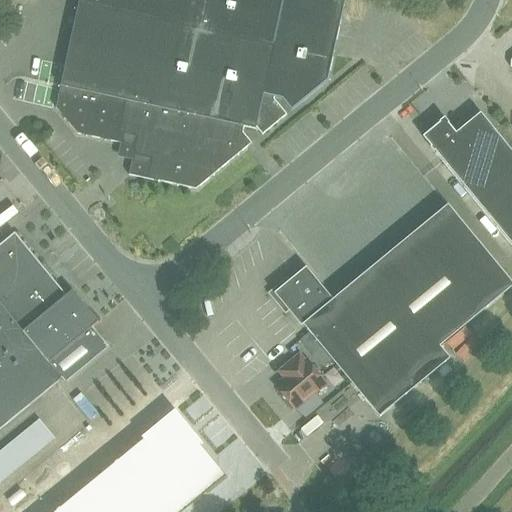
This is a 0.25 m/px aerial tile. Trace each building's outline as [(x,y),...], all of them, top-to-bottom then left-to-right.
[(256,129),(261,107),(264,107),(276,122),(261,134),(262,135),(287,115),(274,99),(274,97),(282,99),(291,111),(328,80),(346,0),(344,0),(79,0),(56,108),(77,134),(122,144),(119,156),(132,159),(128,175),(196,190),(251,143),(243,133),(238,132),(239,125),(256,129)] [(440,122),(423,137),(432,147),(511,244),(511,243),(511,151),(480,113),(456,133),(448,123),(444,126),(440,122)] [(452,341),(485,314),(511,291),(511,277),(453,206),(336,302),(311,271),(282,294),(308,326),(308,325),(384,418),(455,359),(445,347),(452,341)] [(0,429),(62,378),(66,384),(109,348),(92,327),(98,322),(72,291),(66,295),(18,237),(11,236),(0,244),(0,429)] [(285,378),(275,386),(295,409),(297,407),(305,417),(322,403),(314,393),(316,391),(326,383),(307,360),(305,362),(300,355),(280,371),(285,378)] [(80,393),(73,400),(90,421),(98,415),(80,393)] [(39,419),(0,451),(0,483),(55,438),(39,419)] [(168,419),(110,467),(147,511),(182,511),(220,482),(168,419)] [(147,511),(110,467),(82,491),(99,511),(147,511)] [(99,511),(82,491),(55,511),(99,511)]
